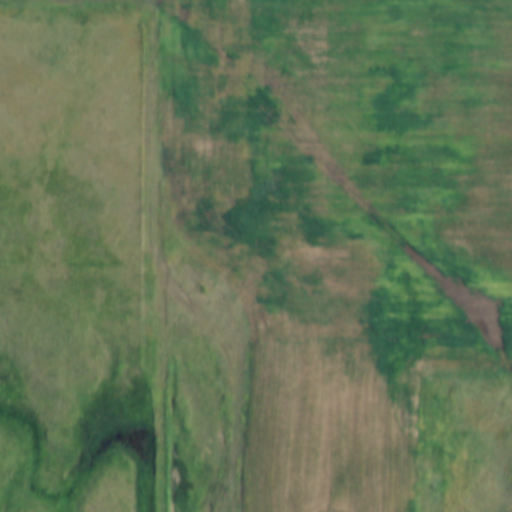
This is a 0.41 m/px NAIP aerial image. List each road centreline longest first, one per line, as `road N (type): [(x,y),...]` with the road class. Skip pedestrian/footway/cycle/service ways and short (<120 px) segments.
road 1 (track): [(160,511),(155,17),(143,0),(0,1)]
road 2 (track): [(511,391),(468,353),(313,289),(158,182)]
